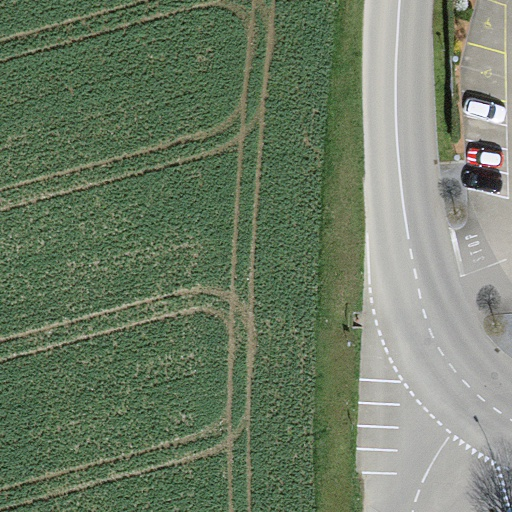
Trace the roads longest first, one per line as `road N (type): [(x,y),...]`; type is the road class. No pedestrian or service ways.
road 1 (residential): [(478,395),(429,332),(418,290),(399,152),(400,0)]
road 2 (residential): [(408,511),(418,480),(478,395)]
